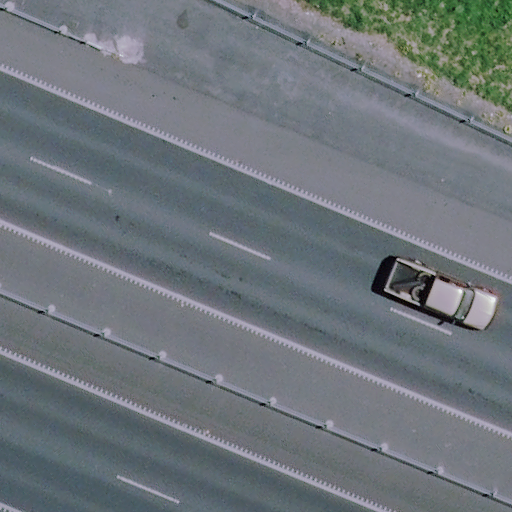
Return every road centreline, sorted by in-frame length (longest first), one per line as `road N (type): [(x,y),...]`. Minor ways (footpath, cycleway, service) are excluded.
road 1 (motorway): [(0,144),(511,353)]
road 2 (motorway): [(174,511),(0,436)]
